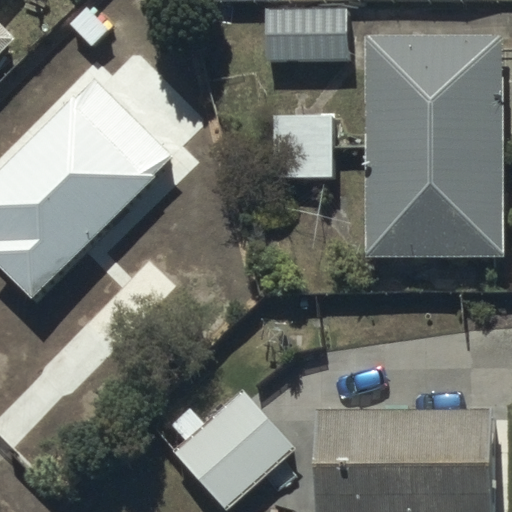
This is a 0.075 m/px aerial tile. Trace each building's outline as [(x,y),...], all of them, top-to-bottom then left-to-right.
[(0,0),(0,63),(14,49),(0,36),(0,0)] [(348,19),(269,18),(268,69),(347,70),(348,19)] [(505,50),(369,50),(369,268),(505,268),(505,50)] [(0,276),(34,309),(178,167),(98,86),(0,183),(0,276)] [(334,123),(277,123),(278,186),(334,185),(334,123)] [(176,296),(137,258),(103,293),(141,331),(176,296)] [(189,451),(176,464),(220,511),(236,511),(296,457),(244,401),(212,430),(194,411),(172,432),(189,451)] [(317,511),(491,511),(491,421),(317,422),(317,511)]
